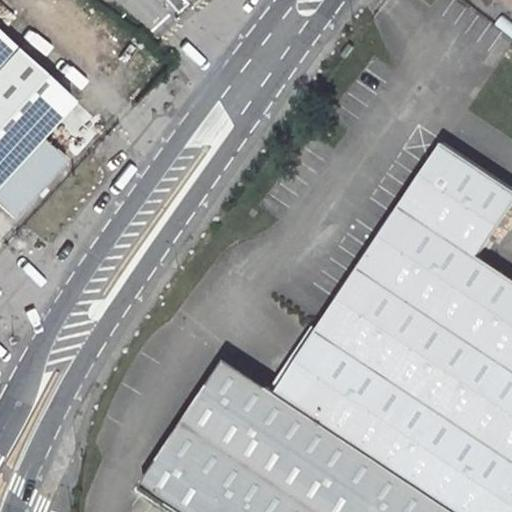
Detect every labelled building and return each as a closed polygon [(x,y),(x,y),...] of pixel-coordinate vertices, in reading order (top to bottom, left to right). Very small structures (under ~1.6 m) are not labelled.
[(0,33),(0,175),(71,98),(0,33)] [(341,55),(346,58),(353,47),(350,44),(341,55)] [(41,137),(0,181),(0,205),(12,217),(65,159),(41,137)] [(511,202),(511,190),(443,145),(318,332),(335,344),(294,404),(277,394),(226,361),(145,486),(184,511),(511,511),(511,280),(476,257),(511,202)] [(335,344),(318,332),(277,394),(294,404),(335,344)]
